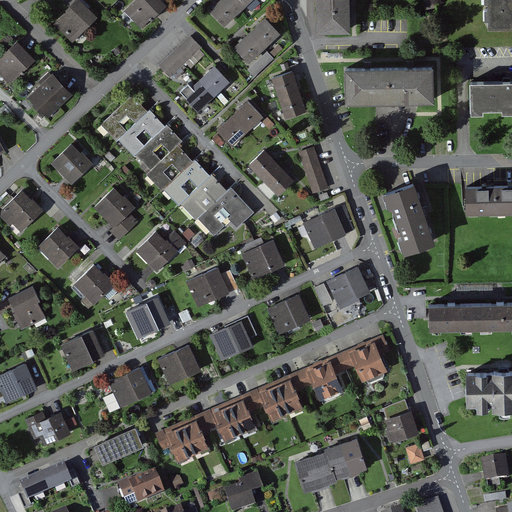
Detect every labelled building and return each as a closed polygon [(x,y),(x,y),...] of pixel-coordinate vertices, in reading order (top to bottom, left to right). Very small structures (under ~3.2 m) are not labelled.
[(97,17),(82,0),(78,0),(54,23),(71,41),(97,17)] [(170,4),(165,0),(138,0),(126,12),(142,30),(170,4)] [(253,0),(221,0),(209,12),(224,28),(241,12),(253,0)] [(348,0),(317,0),(317,17),(318,34),(349,34),(348,0)] [(511,0),(487,0),(488,32),(511,31),(511,0)] [(282,33),(268,18),(238,46),(252,62),(282,33)] [(202,48),(190,36),(159,65),(170,77),(201,49),(202,48)] [(37,62),(20,44),(0,61),(0,69),(13,84),(37,62)] [(274,59),(267,52),(248,70),(254,77),(274,59)] [(231,80),(217,66),(186,94),(200,109),(231,80)] [(432,66),(346,69),(347,104),(433,102),(432,66)] [(306,113),(292,71),(274,78),(287,119),(306,113)] [(73,92),(55,72),(30,95),(48,114),(73,92)] [(511,80),(472,82),(473,114),(511,113),(511,80)] [(134,93),(104,121),(120,138),(150,110),(134,93)] [(261,110),(251,100),(219,129),(229,139),(261,110)] [(164,126),(150,110),(120,138),(134,154),(164,126)] [(164,126),(134,154),(151,171),(179,145),(184,141),(168,123),(164,126)] [(0,156),(9,151),(0,136),(0,156)] [(75,143),(56,161),(73,180),(93,162),(75,143)] [(195,161),(179,145),(151,171),(148,174),(163,191),(165,189),(195,161)] [(329,188),(315,146),(300,151),(314,193),(329,188)] [(295,180),(268,150),(251,165),(279,195),(295,180)] [(209,177),(195,161),(165,189),(180,205),(209,177)] [(209,177),(180,205),(194,219),(212,202),(228,188),(214,173),(209,177)] [(511,182),(475,183),(476,212),(511,210),(511,182)] [(228,188),(212,202),(236,227),(255,210),(231,184),(228,188)] [(413,184),(385,194),(407,255),(435,245),(413,184)] [(118,187),(99,205),(115,221),(133,204),(118,187)] [(24,194),(7,209),(23,227),(40,211),(24,194)] [(336,207),(312,218),(322,240),(346,229),(336,207)] [(188,238),(196,233),(191,226),(184,231),(188,238)] [(61,227),(41,245),(59,264),(79,246),(61,227)] [(161,228),(138,250),(157,270),(181,248),(161,228)] [(275,237),(246,251),(256,274),(286,260),(275,237)] [(97,265),(78,282),(96,302),(115,284),(97,265)] [(231,289),(221,266),(191,279),(202,302),(231,289)] [(361,267),(336,278),(347,303),(372,292),(361,267)] [(37,286),(11,297),(19,314),(44,302),(37,286)] [(300,295),(277,305),(287,327),(310,317),(300,295)] [(171,320),(160,297),(133,309),(144,333),(171,320)] [(451,304),(429,304),(430,331),(511,330),(511,303),(500,303),(451,304)] [(242,323),(222,332),(232,353),(252,344),(242,323)] [(103,356),(92,332),(65,344),(76,368),(103,356)] [(379,342),(357,351),(368,378),(391,368),(379,342)] [(191,346),(169,356),(180,378),(201,368),(191,346)] [(334,359),(311,369),(323,397),(346,387),(334,359)] [(38,386),(27,363),(0,375),(0,380),(9,399),(38,386)] [(141,367),(118,377),(129,401),(152,390),(141,367)] [(511,372),(503,372),(466,373),(467,406),(511,405),(511,372)] [(294,379),(265,391),(277,418),(306,406),(294,379)] [(110,408),(119,404),(114,392),(105,396),(110,408)] [(247,399),(218,411),(230,438),(258,426),(247,399)] [(64,410),(40,421),(49,439),(73,428),(64,410)] [(415,410),(393,417),(400,440),(422,433),(415,410)] [(199,419),(171,431),(182,458),(211,446),(199,419)] [(138,426),(98,443),(106,461),(146,444),(138,426)] [(360,440),(298,462),(309,490),(370,468),(360,440)] [(421,443),(407,446),(410,462),(425,459),(421,443)] [(504,456),(482,459),(485,474),(486,480),(507,477),(504,456)] [(67,462),(21,481),(29,501),(75,481),(67,462)] [(154,469),(121,482),(130,503),(163,490),(154,469)] [(253,483),(229,490),(235,509),(259,501),(253,483)] [(485,494),(486,501),(508,497),(506,491),(485,494)] [(443,511),(439,499),(417,506),(418,511),(443,511)]
